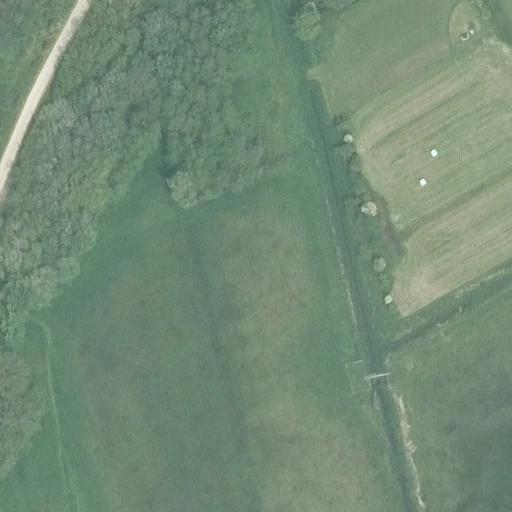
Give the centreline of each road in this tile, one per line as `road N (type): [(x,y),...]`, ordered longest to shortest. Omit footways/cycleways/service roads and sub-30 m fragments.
road 1 (track): [(0,296),(24,309),(69,511)]
road 2 (unclassified): [(0,174),(84,0)]
